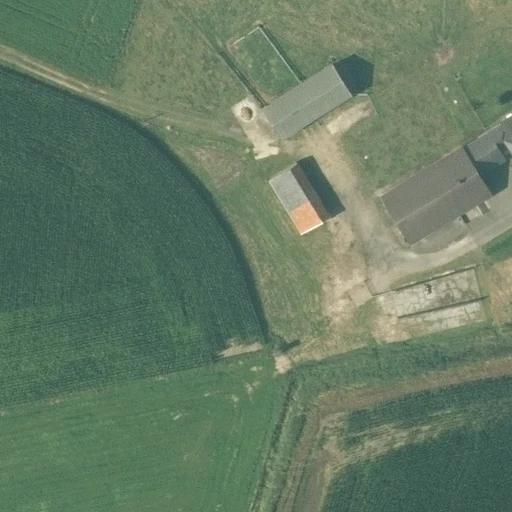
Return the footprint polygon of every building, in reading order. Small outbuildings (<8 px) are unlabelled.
[(332,65),(276,100),(295,129),(351,95),(332,65)] [(403,99),(343,135),(407,242),(463,209),(436,163),(440,161),(403,99)] [(295,129),(276,100),(263,109),(281,138),(295,129)] [(511,134),(506,124),(489,134),(500,152),(511,145),(510,141),(511,139),(511,134)] [(489,134),(463,149),(478,174),(504,159),(500,152),(489,134)] [(440,161),(436,163),(463,209),(490,193),(478,174),(463,149),(462,148),(440,161)] [(361,270),(297,163),(295,164),(271,179),(335,285),(361,270)] [(335,285),(271,179),(258,187),(321,294),(335,285)] [(427,316),(431,330),(487,318),(476,269),(394,288),(402,322),(427,316)]
